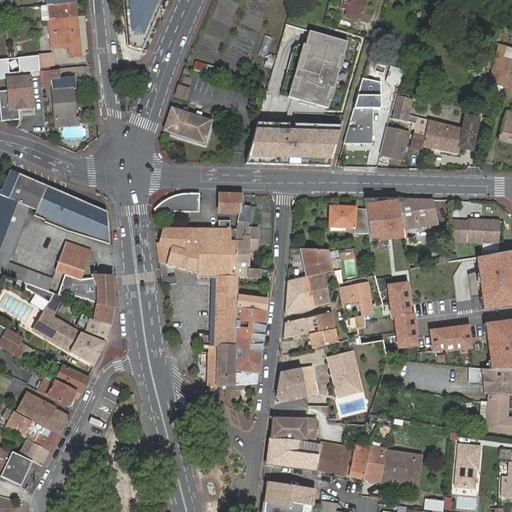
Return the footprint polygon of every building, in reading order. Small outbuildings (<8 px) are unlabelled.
[(122,0),(127,46),(139,49),(160,0),(122,0)] [(348,0),(345,14),(362,19),(366,1),(362,0),(348,0)] [(47,6),(49,21),(76,18),(75,4),(47,6)] [(315,22),(322,24),(327,8),(320,6),(315,22)] [(76,18),(49,21),(53,52),(69,50),(70,59),(81,58),(76,18)] [(334,88),(340,68),(337,67),(341,55),(343,56),(348,41),(309,30),(305,44),(308,45),(301,69),(296,67),(293,75),(299,77),(296,89),(290,87),(287,95),(300,99),(299,101),(315,106),(316,104),(328,107),(330,100),(326,99),(330,87),(334,88)] [(301,69),(308,45),(305,44),(303,44),(296,67),(301,69)] [(497,57),(511,61),(511,57),(511,50),(500,47),(497,57)] [(53,56),(36,58),(37,68),(54,66),(53,56)] [(504,87),(511,61),(497,57),(490,83),(504,87)] [(36,58),(24,59),(25,73),(34,72),(37,72),(37,68),(36,58)] [(195,60),(193,69),(214,75),(217,67),(195,60)] [(400,85),(403,70),(396,68),(393,83),(400,85)] [(53,91),(56,122),(70,121),(72,120),(70,89),(76,89),(75,79),(57,81),(56,70),(37,72),(39,90),(53,89),(53,91)] [(296,89),(299,77),(293,75),(290,87),(296,89)] [(5,80),(7,111),(16,110),(16,106),(20,106),(20,110),(31,109),(28,79),(5,80)] [(190,89),(178,85),(174,97),(186,101),(190,89)] [(357,95),(343,143),(372,143),(373,109),(381,109),(381,95),(357,95)] [(413,100),(406,98),(398,96),(393,119),(410,123),(417,125),(415,129),(417,129),(426,132),(423,146),(458,154),(459,148),(472,151),(480,120),(467,116),(463,130),(409,116),(413,100)] [(171,108),(163,132),(204,145),(211,121),(171,108)] [(499,138),(511,141),(511,111),(506,110),(499,138)] [(328,167),(341,125),(256,121),(243,164),(328,167)] [(413,145),(422,147),(423,146),(426,132),(417,129),(413,145)] [(387,131),(379,157),(402,162),(408,137),(387,131)] [(7,198),(17,203),(30,208),(35,210),(33,216),(44,220),(43,222),(61,230),(67,232),(87,238),(108,245),(106,213),(106,212),(19,174),(7,198)] [(157,204),(155,206),(154,211),(199,211),(200,193),(193,193),(186,194),(185,194),(184,194),(183,194),(182,194),(181,195),(180,194),(180,195),(179,195),(178,195),(169,198),(166,199),(166,200),(164,200),(164,201),(163,201),(162,201),(161,202),(160,202),(159,202),(157,203),(157,204)] [(242,194),(220,194),(219,200),(219,213),(240,214),(241,205),(242,194)] [(0,248),(17,203),(7,198),(5,197),(0,195),(0,248)] [(397,198),(365,200),(366,209),(369,234),(370,240),(404,236),(403,229),(397,198)] [(398,202),(403,229),(437,224),(433,199),(402,198),(397,198),(398,202)] [(0,248),(0,274),(18,282),(26,285),(48,293),(52,281),(9,264),(30,208),(17,203),(0,248)] [(241,205),(240,214),(238,221),(250,222),(252,207),(241,205)] [(355,235),(369,235),(366,209),(355,209),(354,208),(330,206),(330,227),(354,228),(355,235)] [(451,219),(450,237),(468,238),(468,240),(485,241),(499,242),(500,220),(468,218),(468,220),(451,219)] [(159,260),(161,275),(167,274),(166,269),(166,262),(198,271),(197,275),(217,278),(215,344),(236,345),(236,320),(237,307),(237,295),(238,276),(238,263),(234,263),(234,242),(235,242),(237,230),(230,229),(230,221),(220,221),(220,229),(163,227),(160,242),(156,242),(159,260)] [(238,226),(237,230),(235,242),(234,242),(234,263),(238,263),(248,264),(249,249),(254,250),(254,246),(257,246),(258,228),(249,227),(238,226)] [(499,242),(485,241),(484,249),(499,249),(499,242)] [(66,244),(55,272),(67,276),(80,281),(91,253),(66,244)] [(338,260),(338,259),(328,261),(326,250),(302,249),(308,277),(322,274),(330,273),(330,271),(340,270),(338,260)] [(337,251),(326,250),(328,261),(338,259),(345,258),(344,250),(337,251)] [(511,250),(475,258),(480,308),(511,304),(511,250)] [(248,264),(238,263),(238,276),(258,278),(259,269),(249,268),(249,264),(248,264)] [(288,281),(285,313),(326,304),(327,302),(322,274),(308,277),(288,281)] [(66,294),(83,301),(91,303),(114,311),(112,277),(90,275),(92,279),(80,281),(67,276),(60,298),(63,299),(66,294)] [(406,280),(385,283),(389,317),(393,316),(397,347),(416,345),(412,312),(410,312),(406,280)] [(360,301),(370,299),(367,282),(339,287),(341,303),(355,300),(356,302),(360,301)] [(48,293),(26,285),(25,290),(49,303),(52,295),(48,293)] [(267,300),(237,295),(237,307),(266,311),(267,300)] [(360,308),(371,307),(370,299),(360,301),(360,308)] [(114,314),(114,311),(91,303),(90,307),(95,309),(91,319),(111,327),(112,324),(113,320),(114,314)] [(371,307),(372,315),(374,314),(380,313),(379,306),(371,307)] [(266,311),(237,307),(236,320),(264,324),(266,311)] [(361,316),(363,316),(372,315),(371,307),(360,308),(361,316)] [(34,332),(36,333),(46,314),(53,318),(54,317),(44,312),(34,332)] [(308,332),(308,333),(333,327),(330,312),(284,323),(283,337),(308,332)] [(46,314),(36,333),(48,340),(59,321),(53,318),(46,314)] [(372,315),(363,316),(364,327),(357,328),(359,345),(376,342),(374,325),(376,325),(374,314),(372,315)] [(110,331),(111,327),(91,319),(82,315),(75,329),(106,341),(108,335),(110,331)] [(511,317),(482,321),(488,369),(511,369),(511,317)] [(264,324),(236,320),(236,345),(235,371),(234,385),(257,384),(264,324)] [(59,321),(48,340),(60,347),(70,328),(59,321)] [(468,322),(427,328),(430,352),(472,347),(468,322)] [(308,333),(311,348),(337,342),(333,327),(308,333)] [(59,347),(77,358),(89,338),(79,333),(70,328),(60,347),(59,347)] [(23,340),(8,330),(0,344),(0,345),(15,354),(14,357),(19,361),(27,347),(21,344),(23,340)] [(77,358),(94,368),(104,344),(89,338),(77,358)] [(210,345),(209,386),(234,385),(235,371),(236,345),(215,344),(215,345),(210,345)] [(27,347),(19,361),(26,364),(33,351),(27,347)] [(354,370),(356,369),(352,351),(327,357),(337,395),(349,392),(357,380),(354,370)] [(77,393),(81,395),(88,380),(63,366),(55,381),(77,393)] [(281,401),(318,395),(312,366),(279,372),(275,398),(281,401)] [(511,369),(476,369),(468,368),(469,384),(484,383),(486,394),(488,394),(507,395),(511,395),(511,369)] [(349,392),(337,395),(338,397),(362,391),(356,369),(354,370),(357,380),(349,392)] [(69,407),(75,398),(77,393),(55,381),(47,377),(38,392),(69,407)] [(59,438),(71,417),(28,393),(16,414),(59,438)] [(488,394),(488,403),(487,430),(511,433),(511,418),(506,418),(507,395),(488,394)] [(16,414),(14,413),(6,429),(26,440),(50,454),(59,438),(16,414)] [(270,437),(286,440),(316,439),(317,418),(273,417),(270,437)] [(0,425),(0,448),(12,454),(1,478),(7,481),(14,468),(27,474),(33,463),(43,469),(50,454),(26,440),(6,429),(0,425)] [(138,434),(127,437),(131,452),(141,450),(138,434)] [(131,452),(127,437),(123,438),(126,454),(131,452)] [(267,462),(316,469),(319,444),(286,440),(270,437),(267,462)] [(368,445),(355,443),(354,445),(354,447),(320,442),(319,444),(316,469),(362,479),(368,445)] [(478,470),(480,446),(459,444),(455,486),(474,487),(476,470),(478,470)] [(387,448),(368,445),(362,479),(381,482),(386,451),(387,448)] [(0,448),(0,477),(1,478),(12,454),(0,448)] [(386,451),(381,482),(417,488),(421,457),(386,451)] [(511,463),(511,464),(510,464),(510,483),(503,483),(503,496),(508,497),(508,498),(511,498),(511,463)] [(14,468),(7,481),(20,486),(27,474),(14,468)] [(312,505),(314,489),(267,482),(264,501),(291,505),(292,502),(303,504),(312,505)] [(424,510),(439,511),(442,511),(444,501),(426,499),(424,510)] [(301,511),(303,504),(292,502),(291,505),(264,501),(262,511),(301,511)]
